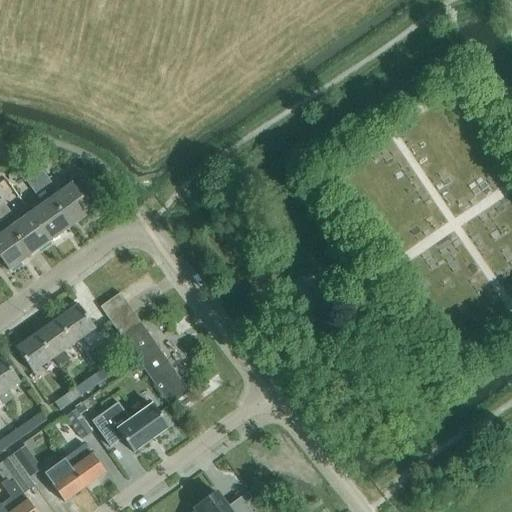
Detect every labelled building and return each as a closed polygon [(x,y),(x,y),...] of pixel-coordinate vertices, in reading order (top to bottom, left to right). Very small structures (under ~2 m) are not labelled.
[(26,162),(15,169),(25,183),(26,182),(34,177),(36,175),(28,165),(26,162)] [(36,175),(34,177),(44,191),(52,186),(42,171),(36,175)] [(70,227),(91,212),(85,203),(97,194),(81,172),(67,182),(70,185),(50,199),(70,227)] [(26,182),(37,197),(44,191),(34,177),(26,182)] [(29,214),(50,242),(70,227),(50,199),(42,204),(29,214)] [(1,200),(0,200),(0,215),(4,220),(11,215),(1,200)] [(9,228),(29,256),(50,242),(29,214),(17,222),(11,215),(4,220),(9,228)] [(0,259),(8,271),(29,256),(9,228),(0,234),(0,259)] [(107,317),(126,304),(119,294),(100,307),(107,317)] [(56,319),(74,344),(95,329),(77,304),(56,319)] [(113,327),(133,313),(126,304),(107,317),(113,327)] [(120,337),(140,323),(133,313),(113,327),(120,337)] [(63,352),(74,344),(56,319),(35,334),(52,359),(58,367),(68,360),(63,352)] [(140,323),(120,337),(169,406),(189,392),(140,323)] [(32,373),(52,359),(35,334),(15,348),(32,373)] [(0,358),(0,401),(3,406),(13,399),(8,391),(19,383),(1,357),(0,358)] [(174,368),(184,379),(194,370),(185,359),(174,368)] [(95,374),(101,382),(121,368),(116,360),(95,374)] [(359,392),(369,385),(357,368),(347,375),(359,392)] [(80,397),(101,382),(95,374),(74,389),(80,397)] [(59,411),(80,397),(74,389),(54,403),(59,411)] [(86,410),(82,404),(81,403),(75,408),(79,414),(86,410)] [(117,403),(91,422),(109,448),(110,447),(110,446),(122,438),(133,453),(148,442),(168,428),(152,405),(130,421),(117,403)] [(81,440),(91,433),(76,410),(65,418),(81,440)] [(19,428),(25,436),(46,422),(40,413),(19,428)] [(0,442),(5,450),(25,436),(19,428),(0,441),(0,442)] [(64,459),(84,488),(105,473),(92,454),(91,455),(84,445),(64,459)] [(29,479),(40,471),(24,448),(13,456),(29,479)] [(11,456),(0,463),(22,494),(33,487),(11,456)] [(63,503),(84,488),(64,459),(43,474),(50,484),(63,503)] [(0,484),(10,498),(0,505),(0,506),(4,511),(35,511),(22,494),(0,463),(0,477),(3,482),(0,484)] [(249,511),(244,505),(234,511),(229,511),(216,493),(194,508),(193,508),(192,508),(195,511),(249,511)]
